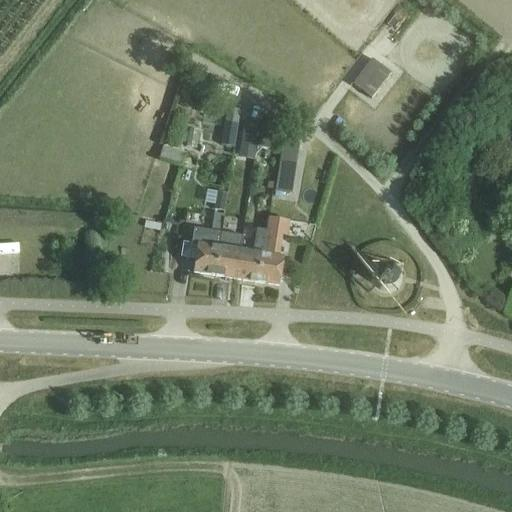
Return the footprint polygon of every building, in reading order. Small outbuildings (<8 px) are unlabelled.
[(371,61),(352,86),(371,100),(390,75),(371,61)] [(196,76),(193,97),(205,99),(208,78),(196,76)] [(233,149),(239,112),(226,110),(220,147),(233,149)] [(242,126),(237,159),(252,161),(257,129),(242,126)] [(262,126),(258,149),(272,151),(276,129),(262,126)] [(158,161),(173,165),(179,167),(183,155),(162,149),(158,161)] [(278,157),(273,193),(289,195),(295,159),(278,157)] [(217,193),(214,211),(224,213),(227,195),(217,193)] [(182,244),(180,258),(194,260),(192,274),(214,278),(219,249),(218,249),(221,235),(220,235),(223,216),(214,215),(211,233),(193,230),(191,246),(182,244)] [(263,243),(256,284),(278,288),(282,259),(278,258),(281,236),(286,237),(288,223),(268,220),(266,232),(263,243)] [(240,253),(235,281),(256,284),(263,243),(265,231),(256,230),(252,255),(240,253)] [(219,249),(214,278),(235,281),(240,253),(242,238),(221,235),(218,249),(219,249)] [(372,279),(372,281),(372,282),(373,284),(374,286),(375,288),(377,290),(379,291),(381,292),(383,293),(386,293),(388,293),(391,292),(393,291),(395,290),(397,288),(398,286),(399,284),(400,282),(400,279),(400,277),(399,274),(398,272),(397,270),(395,269),(393,267),(391,266),(388,266),(386,265),(383,265),(381,266),(379,267),(377,269),(375,270),(374,272),(373,274),(372,277),(372,279)]
